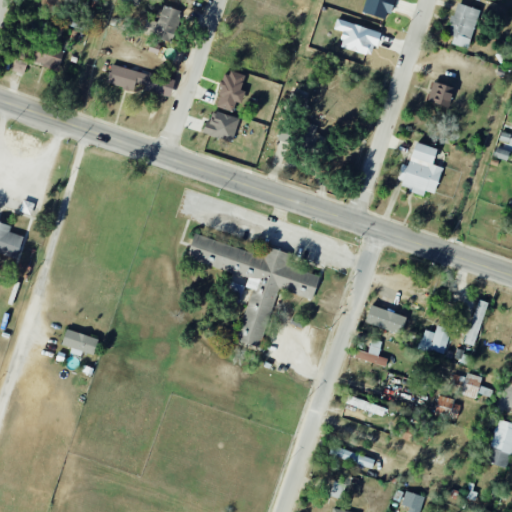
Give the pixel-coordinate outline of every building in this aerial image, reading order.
[(60,0),(35,0),(34,8),(56,15),(60,0)] [(392,0),(365,0),(362,12),(387,19),(392,0)] [(477,8),(454,4),(448,34),(453,34),(451,44),(470,48),(477,8)] [(179,10),(163,5),(157,23),(147,20),(143,33),(170,41),(179,10)] [(339,46),(372,57),(380,32),(336,18),(333,29),(343,32),(339,46)] [(64,47),(25,38),(20,59),(15,58),(12,71),(24,74),(27,61),(58,69),(64,47)] [(169,97),(174,79),(110,65),(106,83),(169,97)] [(245,92),(239,90),(244,75),(227,69),(214,106),(232,112),(235,103),(240,104),(245,92)] [(427,102),(448,108),(453,87),(432,82),(427,102)] [(203,134),(231,142),(238,119),(210,110),(203,134)] [(442,167),(432,164),(436,148),(414,142),(408,165),(401,163),(395,185),(424,193),(424,191),(435,194),(442,167)] [(492,156),(506,161),(509,152),(496,147),(492,156)] [(0,252),(18,257),(23,236),(9,232),(11,225),(0,222),(0,252)] [(278,289),(312,299),(319,275),(289,267),(292,255),(266,247),(264,255),(193,236),(186,260),(236,273),(234,279),(246,282),(245,287),(251,289),(237,341),(262,348),(278,289)] [(244,286),(236,284),(231,301),(239,303),(244,286)] [(463,343),(473,346),(488,303),(478,300),(463,343)] [(396,326),(400,317),(380,309),(372,330),(387,336),(392,324),(396,326)] [(451,330),(437,326),(435,333),(423,329),(418,348),(443,355),(451,330)] [(98,338),(65,330),(61,346),(94,354),(98,338)] [(385,366),(387,359),(378,356),(382,342),(371,339),(367,353),(356,349),(354,358),(385,366)] [(481,377),(466,373),(465,377),(453,374),(450,386),(461,389),(459,394),(475,399),(476,394),(489,397),(491,390),(479,386),(481,377)] [(385,408),(348,395),(345,403),(382,416),(385,408)] [(433,415),(456,421),(461,403),(438,397),(433,415)] [(511,452),(511,423),(497,420),(491,448),(511,452)] [(372,469),(375,459),(332,446),(329,455),(372,469)] [(510,455),(490,448),(485,461),(505,469),(510,455)] [(330,497),(344,499),(347,483),(333,481),(330,497)]
